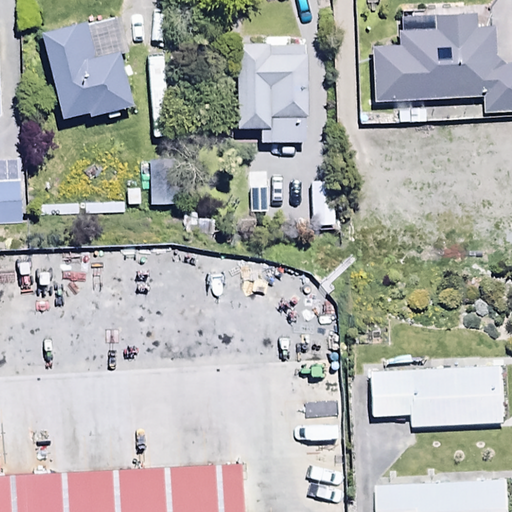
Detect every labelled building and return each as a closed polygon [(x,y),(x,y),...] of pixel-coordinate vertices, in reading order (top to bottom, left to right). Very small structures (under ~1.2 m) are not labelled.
[(368,49),(370,101),(482,97),(483,113),(511,112),(511,62),(492,63),(491,30),(470,31),(469,11),(397,13),(398,48),(368,49)] [(34,30),(35,33),(55,117),(81,111),(82,116),(123,106),(111,55),(123,52),(115,18),(82,26),(80,19),(34,30)] [(261,39),(233,39),(233,126),(257,126),(257,142),(302,142),(303,43),(261,43),(261,39)] [(165,110),(142,111),(143,158),(166,157),(165,110)] [(15,181),(0,182),(0,225),(17,224),(15,181)] [(330,183),(307,183),(307,225),(330,226),(330,183)] [(22,281),(0,281),(0,353),(25,353),(22,281)] [(81,329),(35,331),(36,351),(82,349),(81,329)] [(501,365),(370,373),(373,420),(415,417),(415,427),(505,421),(501,365)] [(134,383),(72,385),(73,421),(136,419),(134,383)] [(244,511),(242,467),(0,481),(0,511),(244,511)] [(511,511),(510,477),(378,485),(380,511),(511,511)]
